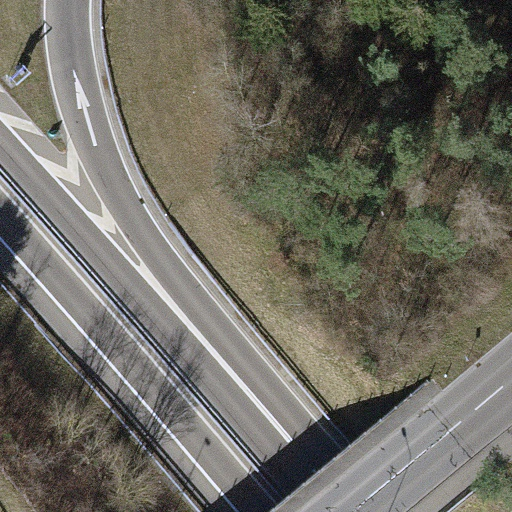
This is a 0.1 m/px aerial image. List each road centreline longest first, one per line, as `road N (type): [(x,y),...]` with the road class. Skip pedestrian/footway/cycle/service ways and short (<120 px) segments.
road 1 (trunk): [(280,452),(111,179),(78,78),(71,0)]
road 2 (trunk): [(280,452),(0,138)]
road 3 (trunk): [(0,214),(259,511)]
road 4 (secondary): [(511,378),(353,511)]
